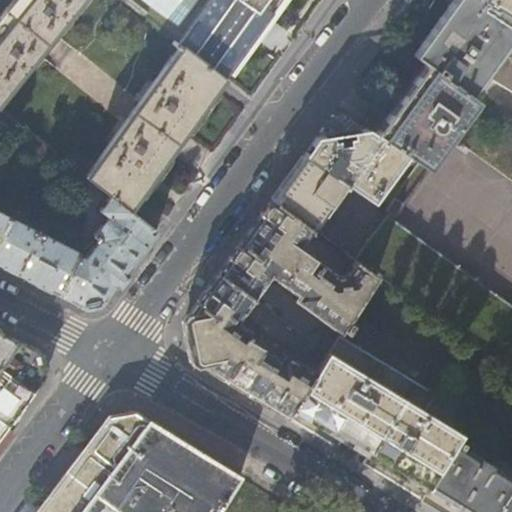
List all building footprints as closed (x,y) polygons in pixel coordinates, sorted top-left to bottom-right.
[(0,102),(82,0),(11,0),(0,14),(0,102)] [(124,0),(174,39),(224,76),(257,31),(278,0),(124,0)] [(511,17),(482,0),(453,0),(413,54),(426,63),(469,94),(483,75),(504,47),(511,36),(511,17)] [(511,0),(482,0),(511,17),(511,0)] [(172,42),(178,47),(85,177),(90,182),(97,186),(109,195),(128,210),(150,179),(203,105),(224,76),(174,39),(172,42)] [(511,51),(504,47),(483,75),(511,91),(511,51)] [(477,100),(469,94),(426,63),(390,114),(378,106),(364,125),(369,128),(407,152),(418,160),(429,167),(477,100)] [(0,120),(10,128),(15,123),(0,111),(0,120)] [(48,157),(53,153),(15,123),(10,128),(48,157)] [(373,198),(407,152),(369,128),(320,137),(316,137),(303,155),(340,178),(373,198)] [(86,186),(90,182),(85,177),(53,153),(48,157),(86,186)] [(340,178),(303,155),(302,156),(287,178),(271,200),(309,228),(340,178)] [(396,212),(429,167),(418,160),(385,206),(396,212)] [(97,186),(90,182),(86,186),(71,208),(77,212),(97,186)] [(80,243),(89,250),(84,258),(76,254),(57,293),(74,302),(79,305),(103,299),(124,271),(155,232),(128,210),(109,195),(99,209),(106,216),(87,240),(81,236),(80,243)] [(309,228),(271,200),(244,236),(218,274),(252,297),(269,274),(295,293),(292,298),(339,331),(375,273),(353,258),(345,270),(336,271),(299,246),(310,229),(309,228)] [(353,258),(375,273),(511,367),(511,301),(395,214),(384,207),(352,258),(353,258)] [(0,233),(9,216),(0,211),(0,233)] [(76,254),(78,251),(9,216),(0,233),(0,264),(18,274),(42,286),(57,293),(76,254)] [(209,264),(186,296),(194,302),(217,270),(209,264)] [(252,297),(218,274),(196,303),(183,320),(191,359),(223,379),(286,417),(315,370),(281,350),(277,357),(252,342),(257,334),(236,320),(252,297)] [(317,326),(310,337),(327,349),(335,337),(317,326)] [(0,364),(17,340),(0,332),(0,364)] [(335,337),(327,349),(319,363),(315,370),(286,417),(337,448),(346,434),(370,450),(362,463),(386,478),(421,499),(459,438),(474,416),(435,393),(424,410),(371,377),(382,359),(338,333),(335,337)] [(327,349),(310,337),(301,350),(319,363),(327,349)] [(45,376),(39,352),(17,340),(0,364),(0,366),(34,391),(41,382),(45,376)] [(34,391),(0,366),(0,435),(8,425),(34,391)] [(164,511),(166,510),(167,511),(219,511),(242,480),(231,472),(209,458),(189,445),(175,437),(133,411),(108,416),(34,511),(164,511)] [(465,441),(459,438),(421,499),(441,511),(494,511),(511,483),(511,476),(461,446),(465,441)] [(511,511),(511,483),(494,511),(511,511)]
